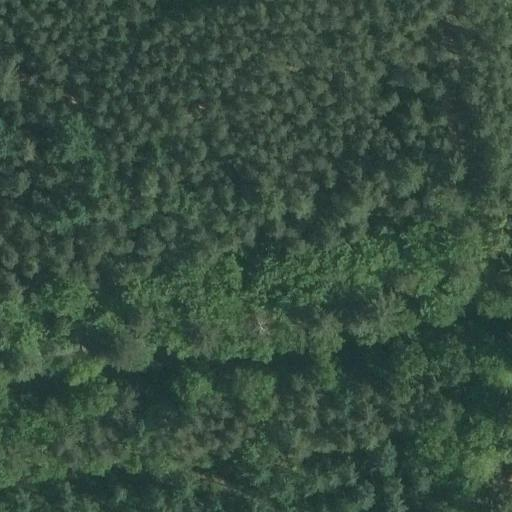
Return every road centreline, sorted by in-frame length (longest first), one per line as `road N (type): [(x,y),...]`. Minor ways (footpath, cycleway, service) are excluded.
road 1 (primary): [(0,375),(511,304)]
road 2 (track): [(473,310),(477,336),(442,511)]
